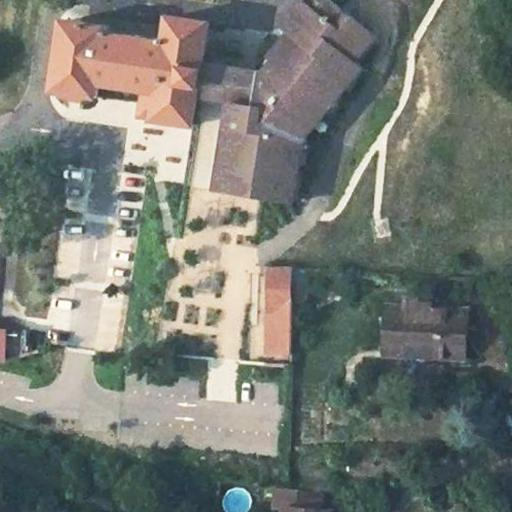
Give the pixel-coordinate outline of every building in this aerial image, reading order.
[(315,131),(366,69),(359,62),(379,38),(332,0),(313,0),(310,4),(312,5),(292,30),(299,36),(269,73),(234,68),(233,76),(209,73),(204,102),(238,107),(234,132),(239,133),(228,195),(296,207),(306,144),(311,145),(319,134),(315,131)] [(110,30),(67,23),(57,90),(70,91),(69,96),(95,100),(95,96),(102,97),(105,86),(149,93),(145,117),(159,118),(159,121),(200,128),(204,102),(209,73),(233,76),(234,68),(240,28),(173,18),(169,39),(164,38),(164,42),(109,34),(110,30)] [(301,270),(277,269),(275,311),(300,313),(301,270)] [(477,311),(397,308),(395,356),(474,359),(477,311)] [(300,313),(275,311),(273,354),(298,355),(300,313)] [(0,356),(10,357),(32,354),(34,330),(13,326),(13,330),(0,329),(0,356)] [(46,331),(34,330),(32,354),(44,351),(46,331)] [(283,511),(320,511),(321,493),(274,489),(273,511),(283,511)]
